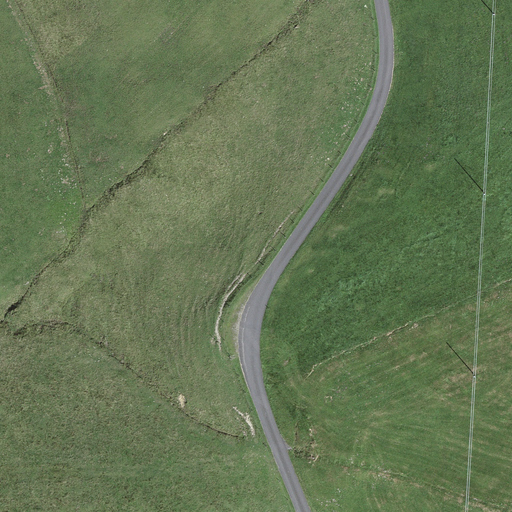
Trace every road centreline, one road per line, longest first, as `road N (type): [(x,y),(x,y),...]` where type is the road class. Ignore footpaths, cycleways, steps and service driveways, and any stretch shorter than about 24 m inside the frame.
road 1 (track): [(284,461),(253,368),(253,326),(268,284),(377,109),(387,57),(381,0)]
road 2 (track): [(0,477),(284,461)]
